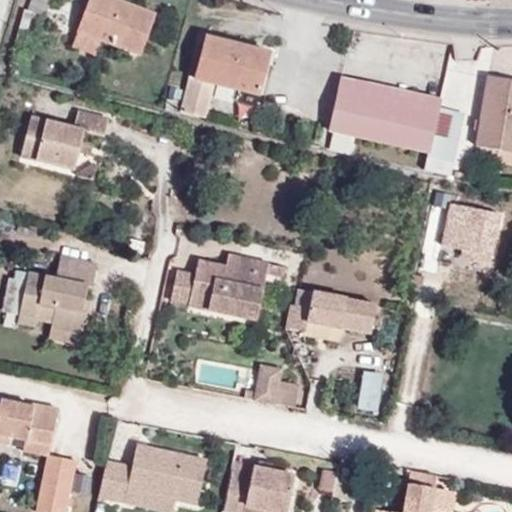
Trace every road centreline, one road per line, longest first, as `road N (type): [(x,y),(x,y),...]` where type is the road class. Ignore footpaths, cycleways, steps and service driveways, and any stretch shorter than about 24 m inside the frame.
road 1 (residential): [(511,467),(147,399),(136,386),(172,213)]
road 2 (tertiary): [(332,0),(511,20)]
